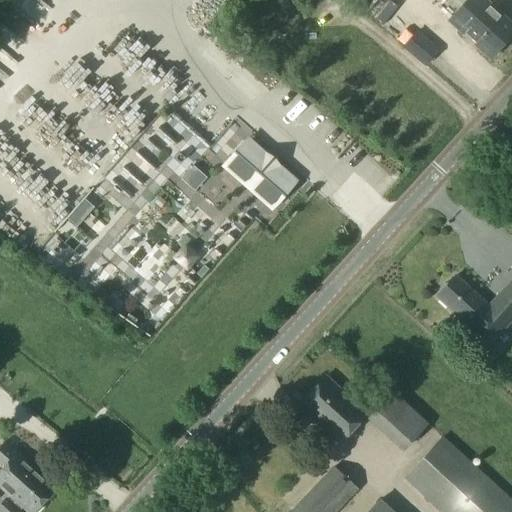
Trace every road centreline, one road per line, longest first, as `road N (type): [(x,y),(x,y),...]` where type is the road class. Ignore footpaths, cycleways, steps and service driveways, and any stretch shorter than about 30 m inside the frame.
road 1 (tertiary): [(128,511),(511,90)]
road 2 (unknown): [(392,220),(171,22),(165,0)]
